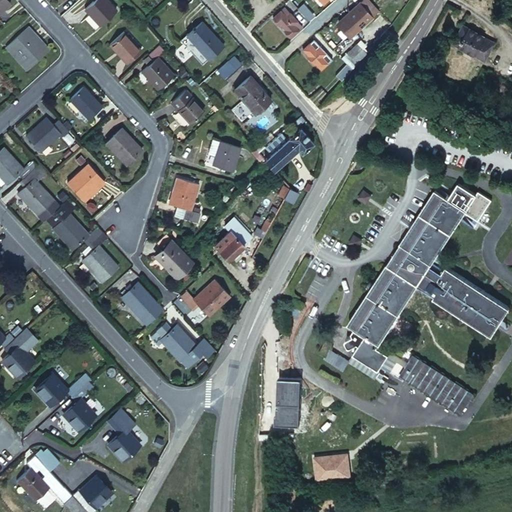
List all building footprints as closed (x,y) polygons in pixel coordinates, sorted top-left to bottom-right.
[(89,0),(83,6),(98,22),(114,7),(107,0),(89,0)] [(369,0),(361,0),(349,11),(355,17),(352,19),(358,26),(359,27),(379,10),(369,0)] [(282,9),(274,16),(280,23),(281,21),(286,27),(285,28),(291,35),(299,28),(303,24),(300,20),(290,9),(286,5),(282,9)] [(355,17),(349,11),(347,13),(348,14),(339,23),(349,34),(358,26),(352,19),(355,17)] [(202,21),(181,39),(202,63),(223,45),(202,21)] [(4,47),(14,59),(17,56),(28,67),(45,51),(35,41),(38,38),(28,26),(4,47)] [(496,43),(462,26),(453,44),(486,61),(496,43)] [(123,30),(109,43),(127,63),(141,50),(123,30)] [(48,49),(38,38),(35,41),(45,51),(48,49)] [(316,38),(311,42),(315,46),(320,43),(316,38)] [(311,42),(305,49),(311,55),(309,57),(315,64),(317,62),(323,69),(330,62),(325,58),(329,54),(322,46),(320,43),(315,46),(311,42)] [(158,43),(148,53),(153,59),(141,69),(157,87),(172,74),(157,56),(164,50),(158,43)] [(329,54),(333,51),(326,43),(322,46),(329,54)] [(361,50),(352,59),(357,64),(366,55),(361,50)] [(333,59),(329,54),(325,58),(330,62),(333,59)] [(24,70),(28,67),(17,56),(14,59),(24,70)] [(229,61),(218,71),(225,80),(237,70),(229,61)] [(353,69),(348,63),(338,76),(342,82),(353,69)] [(248,75),(233,88),(254,113),(269,99),(248,75)] [(85,84),(71,97),(90,118),(104,105),(85,84)] [(170,100),(177,107),(190,95),(183,88),(170,100)] [(202,109),(190,95),(177,107),(189,121),(202,109)] [(301,114),(291,122),(295,126),(304,118),(301,115),(301,114)] [(58,133),(50,125),(43,118),(23,136),(38,152),(58,133)] [(57,120),(56,119),(50,125),(58,133),(60,136),(67,131),(57,120)] [(288,138),(264,159),(268,163),(270,165),(273,169),(297,148),(301,153),(314,142),(300,126),(287,136),(288,138)] [(123,128),(107,143),(127,165),(143,150),(123,128)] [(203,150),(210,152),(214,138),(207,136),(203,150)] [(210,152),(208,161),(230,168),(236,144),(214,138),(210,152)] [(16,173),(21,179),(23,178),(35,167),(29,161),(22,167),(2,147),(0,148),(0,177),(5,183),(16,173)] [(268,163),(264,159),(261,163),(267,168),(270,165),(268,163)] [(87,163),(67,182),(81,199),(101,180),(87,163)] [(256,168),(251,173),(258,179),(267,168),(261,163),(256,168)] [(42,172),(36,166),(35,167),(23,178),(28,184),(24,188),(18,194),(37,215),(54,200),(34,179),(42,172)] [(174,176),(167,202),(175,204),(173,212),(196,218),(198,210),(195,210),(193,209),(191,208),(188,207),(194,182),(174,176)] [(23,178),(21,179),(19,181),(24,188),(28,184),(23,178)] [(101,180),(81,199),(84,201),(104,182),(101,180)] [(442,252),(468,213),(481,221),(495,201),(482,192),(480,195),(462,183),(451,201),(437,193),(350,324),(355,328),(381,344),(420,285),(436,297),(435,298),(493,337),(511,310),(448,268),(447,270),(435,262),(437,260),(441,263),(446,255),(442,252)] [(298,191),(289,186),(283,196),(292,201),(298,191)] [(87,244),(101,231),(96,226),(88,233),(69,213),(73,208),(65,199),(56,207),(57,208),(48,216),(55,224),(52,227),(71,248),(82,239),(87,244)] [(266,227),(270,219),(265,216),(260,226),(265,229),(266,227)] [(224,234),(212,245),(226,260),(230,255),(235,252),(243,244),(235,235),(237,233),(232,227),(229,230),(227,232),(224,234)] [(105,236),(101,231),(87,244),(86,245),(91,250),(81,259),(100,280),(117,265),(98,244),(106,237),(105,236)] [(167,232),(155,242),(162,250),(155,255),(175,276),(192,261),(182,250),(181,251),(171,241),(173,239),(167,232)] [(188,293),(182,299),(192,310),(198,304),(208,315),(229,295),(214,279),(193,298),(188,293)] [(121,297),(140,318),(157,303),(137,282),(121,297)] [(307,302),(296,296),(291,305),(301,311),(307,302)] [(150,319),(162,309),(161,307),(157,303),(140,318),(145,324),(150,319)] [(301,311),(291,305),(288,309),(299,316),(301,311)] [(160,326),(148,337),(155,345),(160,340),(178,360),(179,359),(186,368),(203,353),(195,345),(176,323),(170,329),(166,332),(160,326)] [(164,323),(160,326),(166,332),(170,329),(164,323)] [(6,342),(5,343),(10,349),(0,358),(0,360),(15,376),(31,361),(26,355),(40,342),(25,325),(12,337),(6,342)] [(378,348),(381,344),(355,328),(353,331),(354,335),(346,338),(350,347),(360,343),(354,355),(379,371),(390,355),(378,348)] [(6,342),(12,337),(7,332),(1,337),(0,335),(0,346),(1,347),(5,343),(6,342)] [(201,339),(195,345),(203,353),(206,358),(213,352),(201,339)] [(328,340),(320,352),(326,356),(331,349),(334,343),(328,340)] [(409,363),(381,344),(378,348),(390,355),(406,366),(409,363)] [(350,361),(331,349),(326,356),(325,358),(344,370),(349,362),(350,361)] [(350,361),(349,362),(374,378),(379,371),(354,355),(350,361)] [(406,366),(401,375),(461,415),(475,395),(414,355),(409,363),(406,366)] [(48,404),(65,389),(50,373),(34,388),(48,404)] [(87,379),(82,373),(65,389),(70,394),(75,390),(85,380),(87,379)] [(300,424),(302,378),(279,377),(277,423),(290,423),(290,427),(299,428),(300,424)] [(75,390),(70,394),(75,400),(77,398),(90,386),(85,380),(75,390)] [(77,398),(75,400),(60,413),(75,429),(91,414),(77,398)] [(124,411),(111,423),(123,436),(111,446),(126,463),(143,448),(129,432),(137,425),(124,411)] [(348,450),(310,454),(314,480),(350,477),(348,455),(348,450)] [(43,452),(37,457),(51,473),(60,464),(53,456),(50,459),(43,452)] [(51,473),(37,457),(34,454),(26,463),(29,467),(15,481),(33,500),(48,487),(37,475),(41,471),(48,478),(52,474),(51,473)] [(79,491),(74,496),(87,511),(95,511),(97,511),(96,509),(112,495),(97,478),(81,492),(79,491)] [(72,496),(65,488),(56,497),(62,504),(72,496)] [(86,511),(80,505),(72,496),(62,504),(69,511),(86,511)]
